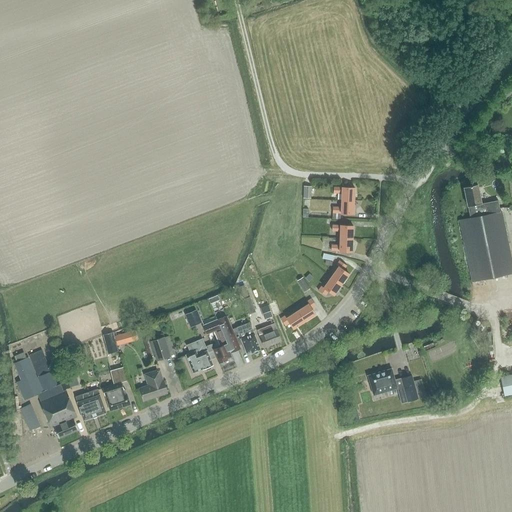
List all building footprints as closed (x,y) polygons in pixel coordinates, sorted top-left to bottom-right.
[(498,200),(481,204),(477,184),(464,187),(468,206),(470,218),(459,220),(471,281),(511,273),(511,264),(501,211),(500,212),(499,208),(498,200)] [(311,186),(303,186),(302,198),(310,198),(311,186)] [(342,193),(341,200),(354,201),(354,188),(342,187),(334,187),(333,193),(342,193)] [(353,214),(354,201),(341,200),(341,207),(333,207),(332,212),(341,213),(353,214)] [(340,231),(340,238),(352,239),(353,226),(340,225),(332,225),(332,230),(340,231)] [(352,252),(352,239),(340,238),(339,245),(331,245),(331,250),(339,251),(352,252)] [(338,266),(331,277),(341,284),(349,274),(343,270),(347,266),(339,260),(336,265),(338,266)] [(304,292),(310,288),(303,277),(297,280),(304,292)] [(333,295),(341,284),(331,277),(323,288),(321,286),(318,290),(325,295),(328,291),(333,295)] [(238,287),(242,298),(248,295),(244,285),(238,287)] [(219,294),(221,300),(229,297),(228,294),(227,291),(219,294)] [(243,299),(249,314),(255,312),(250,297),(243,299)] [(308,304),(297,311),(304,321),(315,314),(311,308),(316,306),(311,299),(307,301),(308,304)] [(193,327),(202,323),(196,310),(187,313),(193,327)] [(293,328),(304,321),(297,311),(286,318),(285,316),(280,319),(285,326),(289,323),(293,328)] [(226,316),(217,319),(217,320),(203,325),(207,334),(213,331),(219,346),(213,349),(216,357),(219,363),(220,362),(222,364),(225,362),(226,360),(227,359),(227,358),(231,356),(229,352),(230,352),(231,352),(238,349),(229,328),(231,327),(226,316)] [(240,348),(239,346),(243,344),(247,354),(260,349),(254,333),(249,322),(232,329),(231,327),(229,328),(238,349),(240,348)] [(264,348),(281,341),(274,323),(257,330),(264,348)] [(113,332),(106,334),(111,353),(118,351),(113,332)] [(124,333),(114,336),(117,346),(126,343),(124,333)] [(149,341),(156,361),(171,357),(170,356),(175,354),(169,335),(164,337),(149,341)] [(213,349),(211,344),(206,346),(202,338),(187,345),(190,353),(185,355),(193,373),(202,369),(203,369),(204,369),(207,370),(210,368),(211,366),(213,365),(210,359),(216,357),(213,349)] [(42,349),(28,355),(44,391),(57,385),(42,349)] [(17,362),(14,363),(21,380),(17,382),(24,399),(27,398),(43,391),(28,357),(26,358),(23,353),(14,357),(17,362)] [(114,385),(103,388),(110,411),(130,404),(126,391),(124,389),(122,390),(121,382),(127,381),(123,367),(115,369),(119,383),(114,385)] [(73,368),(62,372),(64,377),(68,388),(70,387),(76,385),(79,385),(73,368)] [(397,389),(396,384),(395,380),(391,368),(367,375),(371,387),(374,396),(397,389)] [(140,388),(144,400),(167,393),(163,381),(162,381),(161,377),(162,377),(159,369),(144,374),(147,382),(148,385),(140,388)] [(511,397),(511,374),(500,377),(504,395),(505,399),(511,397)] [(412,375),(400,379),(407,402),(418,399),(413,381),(412,375)] [(68,388),(64,377),(59,378),(63,390),(68,388)] [(75,396),(83,420),(93,417),(97,416),(96,415),(106,412),(101,398),(104,397),(102,390),(101,387),(91,391),(75,396)] [(66,390),(40,401),(51,427),(54,426),(59,438),(78,430),(73,418),(77,417),(66,390)] [(31,404),(20,408),(30,430),(40,426),(31,404)] [(359,419),(358,411),(351,413),(352,421),(359,419)]
